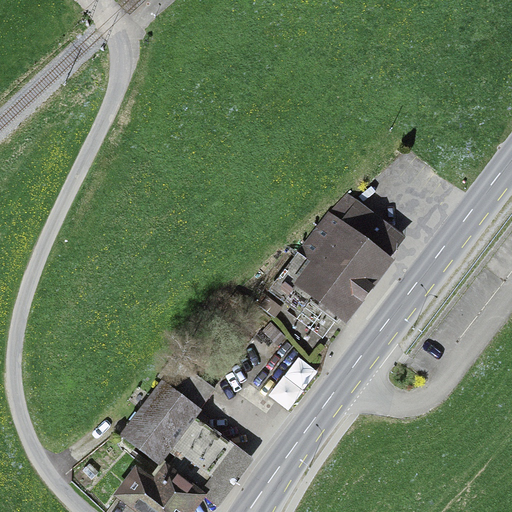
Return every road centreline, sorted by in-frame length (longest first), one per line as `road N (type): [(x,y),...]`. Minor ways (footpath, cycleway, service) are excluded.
road 1 (unclassified): [(95,0),(118,73),(35,268),(13,333),(11,374),(26,449),(79,511)]
road 2 (primary): [(246,511),(511,161)]
